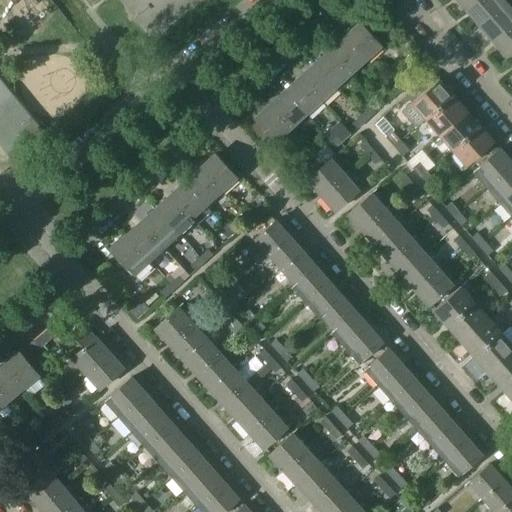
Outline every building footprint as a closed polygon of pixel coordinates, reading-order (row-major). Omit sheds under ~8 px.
[(457,0),(467,10),(478,0),(457,0)] [(504,0),(478,0),(467,10),(480,25),(506,2),(504,0)] [(511,9),(506,2),(480,25),(493,40),(511,23),(511,9)] [(360,23),(344,37),(364,59),(380,45),(360,23)] [(511,23),(493,40),(507,56),(511,51),(511,23)] [(344,37),(329,51),(349,73),(364,59),(344,37)] [(329,51),(314,64),(335,86),(349,73),(329,51)] [(314,64),(299,78),(319,100),(335,86),(314,64)] [(299,78),(285,91),(305,113),(319,100),(299,78)] [(411,103),(425,119),(452,96),(438,79),(411,103)] [(22,151),(44,134),(0,80),(0,128),(6,135),(0,139),(0,145),(6,154),(17,145),(22,151)] [(400,81),(391,89),(396,94),(405,86),(400,81)] [(382,96),(387,102),(396,94),(391,89),(382,96)] [(285,91),(270,104),(290,127),(305,113),(285,91)] [(466,111),(452,96),(425,119),(438,135),(466,111)] [(275,141),(290,127),(270,104),(254,118),(275,141)] [(369,107),(361,115),(366,121),(374,112),(369,107)] [(479,126),(466,111),(438,135),(452,150),(479,126)] [(366,121),(361,115),(352,123),(357,129),(366,121)] [(479,126),(452,150),(466,166),(493,143),(479,126)] [(385,137),(393,147),(400,141),(392,131),(385,137)] [(332,132),(326,137),(332,144),(338,139),(332,132)] [(359,146),(367,155),(373,150),(365,141),(359,146)] [(408,150),(400,141),(393,147),(402,156),(408,150)] [(472,171),(485,187),(511,164),(498,149),(472,171)] [(380,159),(373,150),(367,155),(375,164),(380,159)] [(215,154),(200,168),(220,190),(235,176),(215,154)] [(307,179),(321,195),(344,175),(330,159),(307,179)] [(301,170),(306,175),(315,167),(310,162),(301,170)] [(418,162),(412,168),(420,177),(427,172),(418,162)] [(511,164),(485,187),(499,203),(511,191),(511,164)] [(200,168),(185,182),(205,204),(220,190),(200,168)] [(435,181),(427,172),(420,177),(428,187),(435,181)] [(344,175),(321,195),(335,211),(358,191),(344,175)] [(400,180),(408,189),(413,184),(405,175),(400,180)] [(185,182),(170,195),(191,217),(205,204),(185,182)] [(421,193),(413,184),(408,189),(416,198),(421,193)] [(511,191),(499,203),(511,217),(511,191)] [(348,213),(362,229),(384,209),(370,193),(348,213)] [(170,195),(156,208),(179,234),(194,221),(191,217),(170,195)] [(250,211),(255,216),(264,208),(259,203),(250,211)] [(445,207),(452,216),(458,211),(450,203),(445,207)] [(426,210),(434,219),(439,214),(431,205),(426,210)] [(156,208),(141,222),(164,248),(179,234),(156,208)] [(384,209),(362,229),(376,245),(398,225),(384,209)] [(466,221),(458,211),(452,216),(460,225),(466,221)] [(447,223),(439,214),(434,219),(442,228),(447,223)] [(236,229),(231,224),(229,221),(225,225),(232,233),(236,229)] [(255,238),(269,254),(288,236),(275,221),(255,238)] [(141,222),(125,236),(149,262),(164,248),(141,222)] [(232,233),(225,225),(220,230),(227,238),(232,233)] [(398,225),(376,245),(388,259),(411,239),(398,225)] [(471,238),(479,247),(484,242),(476,233),(471,238)] [(131,272),(134,275),(149,262),(125,236),(110,250),(130,272),(131,272)] [(302,252),(288,236),(269,254),(282,269),(302,252)] [(453,240),(461,250),(466,245),(458,236),(453,240)] [(411,239),(388,259),(402,275),(424,255),(411,239)] [(492,251),(484,242),(479,247),(487,256),(492,251)] [(474,253),(466,245),(461,250),(468,258),(474,253)] [(208,249),(199,257),(204,262),(212,254),(208,249)] [(315,266),(302,252),(282,269),(295,284),(315,266)] [(424,255),(402,275),(415,290),(438,270),(424,255)] [(190,265),(195,270),(204,262),(199,257),(190,265)] [(497,268),(505,276),(510,272),(503,263),(497,268)] [(315,266),(295,284),(292,287),(305,302),(328,282),(315,266)] [(438,270),(415,290),(429,305),(451,285),(438,270)] [(214,278),(226,292),(233,286),(221,272),(214,278)] [(483,277),(491,287),(498,281),(490,272),(483,277)] [(178,276),(169,284),(174,289),(183,281),(178,276)] [(498,281),(491,287),(500,296),(506,291),(498,281)] [(328,282),(305,302),(318,317),(322,314),(341,297),(328,282)] [(160,292),(165,297),(174,289),(169,284),(160,292)] [(233,286),(226,292),(230,296),(228,298),(234,303),(242,296),(233,286)] [(433,310),(447,326),(474,302),(460,286),(433,310)] [(204,295),(213,304),(218,299),(209,290),(204,295)] [(341,297),(322,314),(335,329),(354,311),(341,297)] [(218,299),(213,304),(220,312),(225,307),(218,299)] [(134,310),(131,307),(128,309),(136,318),(148,308),(143,302),(134,310)] [(474,302),(447,326),(460,341),(487,318),(474,302)] [(155,328),(169,343),(191,323),(177,307),(155,328)] [(256,318),(248,310),(243,315),(251,323),(256,318)] [(354,311),(335,329),(331,332),(345,347),(368,327),(354,311)] [(264,327),(256,318),(251,323),(259,332),(264,327)] [(487,318),(460,341),(474,357),(501,333),(487,318)] [(238,332),(243,328),(237,320),(231,324),(238,332)] [(191,323),(169,343),(183,358),(205,338),(191,323)] [(59,343),(86,373),(109,353),(95,337),(92,339),(80,324),(59,343)] [(368,327),(345,347),(358,363),(362,359),(362,360),(382,343),(368,327)] [(239,337),(247,347),(254,341),(245,331),(239,337)] [(511,345),(501,333),(474,357),(487,372),(511,350),(511,345)] [(205,338),(183,358),(196,373),(218,353),(205,338)] [(270,344),(278,353),(283,348),(275,339),(270,344)] [(42,345),(30,355),(38,363),(49,353),(42,345)] [(291,357),(283,348),(278,353),(286,362),(291,357)] [(364,370),(377,385),(401,364),(387,349),(367,366),(368,366),(364,370)] [(259,355),(267,363),(272,359),(264,350),(259,355)] [(511,350),(487,372),(501,387),(511,377),(511,350)] [(19,351),(2,365),(21,388),(38,374),(19,351)] [(123,368),(109,353),(86,373),(100,388),(123,368)] [(218,353),(196,373),(210,388),(232,368),(218,353)] [(280,367),(272,359),(267,363),(275,372),(280,367)] [(401,364),(377,385),(391,400),(414,380),(401,364)] [(2,365),(0,366),(0,394),(5,401),(21,388),(2,365)] [(232,368),(210,388),(223,403),(245,383),(232,368)] [(297,374),(305,382),(310,378),(302,369),(297,374)] [(105,401),(118,417),(145,394),(130,377),(108,397),(108,398),(105,401)] [(511,377),(501,387),(511,400),(511,377)] [(310,378),(305,382),(313,391),(318,386),(310,378)] [(285,384),(293,393),(299,388),(291,379),(285,384)] [(414,380),(391,400),(404,415),(427,395),(414,380)] [(51,388),(58,397),(64,393),(56,383),(51,388)] [(245,383),(223,403),(237,418),(259,398),(245,383)] [(307,397),(299,388),(293,393),(301,402),(307,397)] [(71,402),(64,393),(58,397),(66,406),(71,402)] [(145,394),(118,417),(132,432),(158,409),(145,394)] [(427,395),(404,415),(417,430),(441,410),(427,395)] [(259,398),(237,418),(250,432),(272,412),(259,398)] [(344,415),(336,406),(331,411),(338,419),(344,415)] [(158,409),(132,432),(145,447),(171,424),(158,409)] [(441,410),(417,430),(431,445),(454,425),(441,410)] [(272,412),(250,432),(264,448),(286,428),(272,412)] [(59,415),(50,422),(55,428),(64,420),(59,415)] [(352,424),(344,415),(338,419),(347,429),(352,424)] [(319,421),(327,430),(333,426),(325,416),(319,421)] [(50,422),(41,430),(45,435),(55,428),(50,422)] [(171,424),(145,447),(158,462),(185,439),(171,424)] [(454,425),(431,445),(444,460),(467,440),(454,425)] [(341,434),(333,426),(327,430),(335,439),(341,434)] [(78,436),(86,445),(91,440),(84,431),(78,436)] [(269,454),(284,470),(306,450),(291,434),(269,454)] [(358,441),(366,449),(371,445),(363,436),(358,441)] [(77,448),(70,439),(64,443),(72,452),(77,448)] [(185,439),(158,462),(171,477),(198,454),(185,439)] [(91,440),(86,445),(94,454),(99,449),(91,440)] [(467,440),(444,460),(457,476),(461,472),(461,473),(481,456),(467,440)] [(27,441),(19,448),(23,453),(32,447),(27,441)] [(379,453),(371,445),(366,449),(374,458),(379,453)] [(346,451),(355,460),(360,455),(351,446),(346,451)] [(13,462),(23,453),(19,448),(9,456),(13,462)] [(306,450),(284,470),(297,485),(320,465),(306,450)] [(12,473),(26,490),(49,471),(35,454),(12,473)] [(77,458),(85,468),(91,463),(82,454),(77,458)] [(198,454),(171,477),(185,492),(211,469),(198,454)] [(367,464),(360,455),(355,460),(362,469),(367,464)] [(118,471),(110,462),(104,466),(112,475),(118,471)] [(98,472),(91,463),(85,468),(93,476),(98,472)] [(469,481),(482,497),(502,480),(488,464),(469,481)] [(320,465),(297,485),(311,500),(333,480),(320,465)] [(398,474),(390,465),(384,470),(393,479),(398,474)] [(211,469),(185,492),(198,507),(224,484),(211,469)] [(49,471),(26,490),(39,506),(62,487),(49,471)] [(118,471),(112,475),(120,484),(125,480),(118,471)] [(406,483),(398,474),(393,479),(400,488),(406,483)] [(373,481),(381,490),(387,485),(378,476),(373,481)] [(333,480),(311,500),(322,511),(326,511),(346,494),(333,480)] [(511,491),(502,480),(482,497),(495,511),(511,497),(511,491)] [(103,489),(111,498),(117,494),(109,484),(103,489)] [(224,484),(198,507),(202,511),(222,511),(238,499),(224,484)] [(387,485),(381,490),(389,498),(394,493),(387,485)] [(62,487),(39,506),(43,511),(63,511),(75,503),(62,487)] [(131,497),(138,506),(144,501),(136,492),(131,497)] [(124,502),(117,494),(111,498),(119,507),(124,502)] [(346,494),(326,511),(356,511),(360,509),(346,494)] [(425,496),(416,504),(420,509),(429,501),(425,496)] [(511,511),(511,497),(495,511),(511,511)] [(411,511),(406,506),(400,499),(395,504),(401,511),(411,511)] [(149,511),(152,510),(144,501),(138,506),(143,511),(149,511)] [(82,511),(75,503),(63,511),(82,511)]
